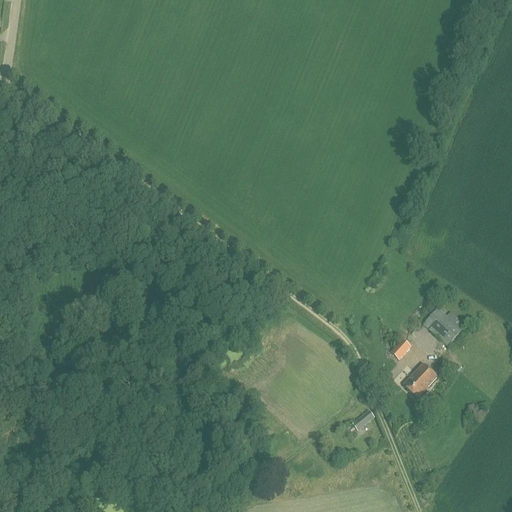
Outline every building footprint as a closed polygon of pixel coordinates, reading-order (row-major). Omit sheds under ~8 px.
[(423,326),(448,348),(463,331),(460,328),(463,324),(450,313),(447,317),(438,309),(423,326)] [(390,354),(399,362),(411,348),(402,340),(390,354)] [(413,376),(427,389),(437,378),(423,365),(413,376)] [(403,387),(417,400),(427,389),(413,376),(403,387)] [(352,425),(358,432),(374,419),(368,411),(352,425)]
